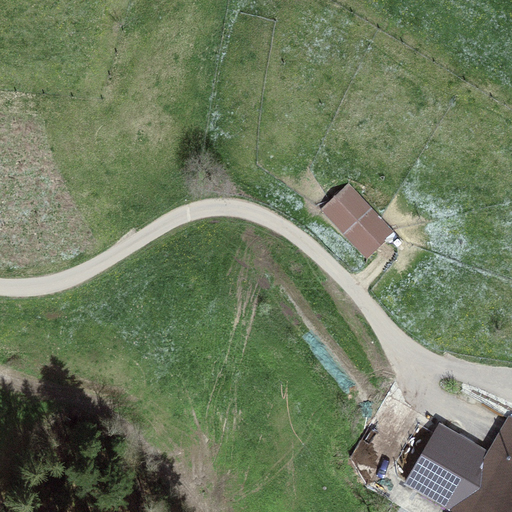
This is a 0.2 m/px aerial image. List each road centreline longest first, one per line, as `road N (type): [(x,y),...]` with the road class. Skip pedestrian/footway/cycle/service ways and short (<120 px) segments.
road 1 (unclassified): [(0,287),(60,281),(196,209),(250,211),(324,259),(404,346),(511,393)]
road 2 (track): [(192,511),(149,435),(92,395),(0,361)]
